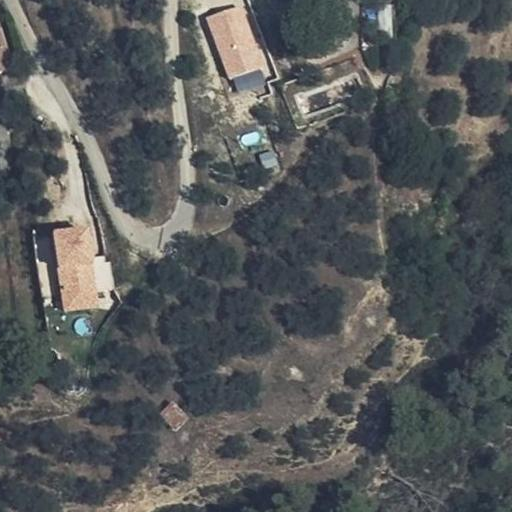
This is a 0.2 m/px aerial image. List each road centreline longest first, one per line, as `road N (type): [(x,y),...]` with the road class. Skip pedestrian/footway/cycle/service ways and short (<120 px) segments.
road 1 (residential): [(12,0),(129,229),(160,242),(176,231),(190,191),(169,0)]
road 2 (residential): [(272,0),(311,53),(332,49),(344,35),(328,0)]
